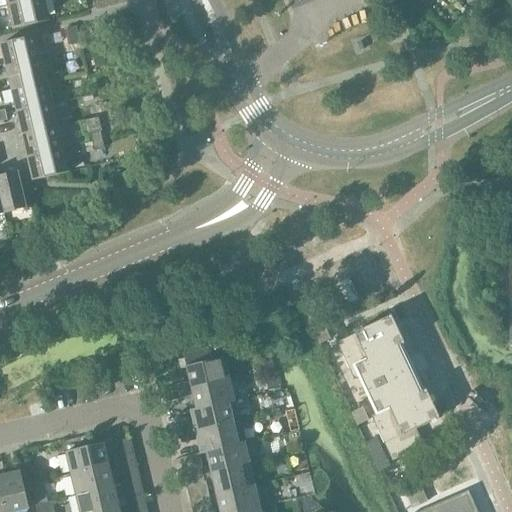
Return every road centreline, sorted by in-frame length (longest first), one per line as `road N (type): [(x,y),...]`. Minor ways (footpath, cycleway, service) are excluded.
road 1 (tertiary): [(0,314),(225,217),(253,193),(287,138)]
road 2 (tertiary): [(287,138),(358,155),(511,91)]
road 3 (tertiary): [(287,138),(245,94),(206,0)]
road 4 (residential): [(145,411),(0,443)]
